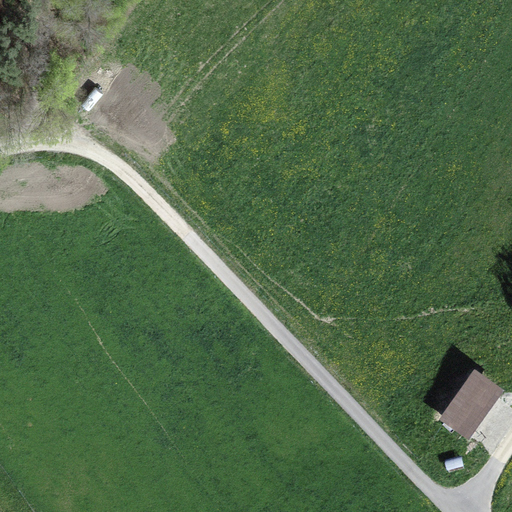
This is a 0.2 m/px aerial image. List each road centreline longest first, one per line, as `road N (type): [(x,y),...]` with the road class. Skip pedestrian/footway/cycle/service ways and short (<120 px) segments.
road 1 (track): [(0,156),(61,142),(116,173),(444,511)]
road 2 (track): [(37,148),(46,0)]
